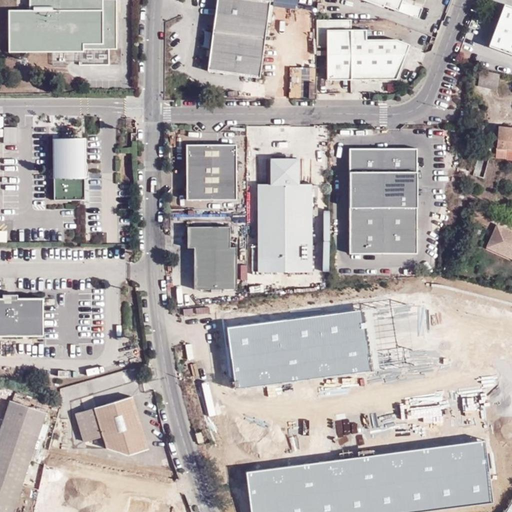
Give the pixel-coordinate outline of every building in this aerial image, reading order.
[(25,42),(26,51),(51,50),(83,50),(83,46),(117,46),(117,11),(114,11),(113,6),(108,1),(103,0),(29,0),(29,8),(17,8),(8,8),(7,43),(25,42)] [(272,0),(270,0),(218,0),(209,69),(261,77),(267,36),(272,0)] [(404,0),(367,0),(385,7),(386,5),(421,18),(425,8),(404,1),(404,0)] [(511,5),(506,3),(491,45),(511,53),(511,5)] [(353,18),(319,19),(319,45),(329,45),(330,79),(351,78),(399,78),(412,43),(398,38),(368,38),(368,28),(353,29),(353,18)] [(7,50),(26,51),(25,42),(7,43),(7,50)] [(288,97),(314,97),(314,66),(288,67),(288,97)] [(484,69),(480,82),(500,88),(501,73),(484,69)] [(511,148),(511,127),(502,127),(500,147),(511,148)] [(84,139),(54,139),(54,200),(85,200),(84,139)] [(236,145),(186,145),(186,200),(236,200),(236,145)] [(500,147),(499,159),(510,160),(511,148),(500,147)] [(419,150),(351,149),(350,252),(350,255),(418,255),(419,150)] [(298,159),(271,158),(270,185),(258,185),(259,245),(259,272),(311,272),(311,211),(310,184),(298,184),(298,159)] [(7,221),(16,221),(16,206),(0,205),(0,234),(7,234),(7,221)] [(511,229),(498,223),(486,249),(511,260),(511,229)] [(230,226),(187,227),(187,248),(194,248),(194,289),(237,289),(236,247),(230,247),(230,226)] [(312,252),(312,269),(326,269),(326,237),(314,237),(314,252),(312,252)] [(456,271),(458,256),(447,256),(446,270),(456,271)] [(0,335),(44,336),(44,298),(18,298),(18,294),(3,294),(3,298),(0,297),(0,335)] [(377,331),(299,341),(310,423),(286,425),(291,467),(393,453),(470,444),(467,418),(490,415),(488,398),(387,410),(377,331)] [(148,450),(132,396),(74,413),(83,443),(103,437),(106,449),(128,456),(148,450)] [(46,412),(12,400),(0,435),(0,511),(11,511),(30,460),(36,462),(44,438),(38,436),(46,412)] [(41,463),(32,511),(177,511),(178,508),(132,500),(130,511),(100,511),(63,506),(70,467),(41,463)]
